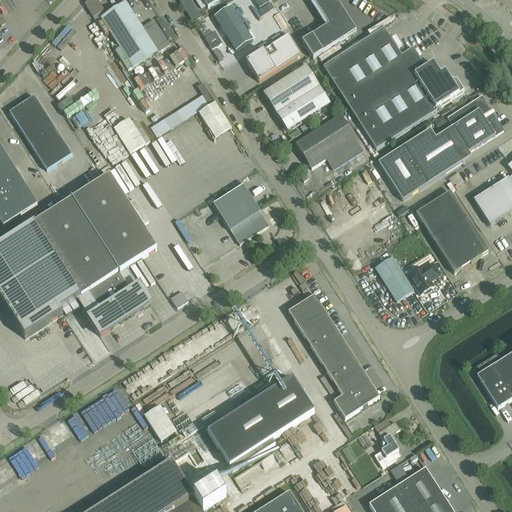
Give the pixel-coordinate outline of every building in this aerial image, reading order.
[(222,0),(201,0),(207,9),(222,0)] [(328,27),(312,37),(302,43),(313,60),(356,33),(334,0),(316,0),(313,3),(328,27)] [(132,70),(158,54),(126,3),(100,20),(132,70)] [(231,8),(214,19),(236,53),(252,42),(231,8)] [(159,54),(170,47),(154,21),(143,28),(159,54)] [(414,76),(425,69),(413,50),(401,57),(384,30),(323,69),(376,151),(437,112),(436,111),(436,110),(435,110),(414,76)] [(65,32),(60,37),(66,45),(72,40),(65,32)] [(259,84),(301,57),(288,36),(246,63),(259,84)] [(183,57),(179,51),(161,62),(168,73),(182,64),(179,60),(183,57)] [(148,70),(153,78),(162,73),(157,65),(148,70)] [(425,69),(414,76),(435,110),(436,110),(436,111),(464,93),(456,82),(452,84),(445,73),(440,76),(433,65),(425,69)] [(330,107),(319,89),(306,68),(263,96),(287,134),(330,107)] [(68,120),(96,106),(85,86),(58,100),(68,120)] [(9,114),(46,173),(72,157),(34,98),(9,114)] [(453,129),(441,136),(460,166),(463,164),(457,155),(466,150),(469,154),(503,132),(481,98),(447,120),(453,129)] [(366,158),(356,143),(340,118),(295,146),(311,171),(326,162),(336,178),(366,158)] [(402,202),(460,166),(441,136),(435,140),(430,131),(378,165),(402,202)] [(0,176),(13,168),(5,156),(0,158),(0,176)] [(511,167),(510,169),(511,170),(511,176),(508,180),(473,202),(490,228),(511,213),(511,167)] [(21,181),(13,168),(0,176),(0,185),(4,192),(21,181)] [(138,187),(129,170),(125,172),(135,189),(138,187)] [(452,188),(465,180),(460,171),(446,179),(452,188)] [(305,175),(300,179),(303,184),(308,180),(305,175)] [(150,306),(127,270),(157,251),(110,177),(34,226),(0,247),(0,301),(25,341),(63,316),(61,313),(77,302),(100,338),(150,306)] [(29,193),(21,181),(4,192),(12,204),(29,193)] [(239,247),(269,228),(260,214),(243,187),(213,206),(230,233),(231,233),(239,247)] [(0,211),(12,204),(4,192),(0,194),(0,211)] [(37,206),(29,193),(12,204),(20,217),(37,206)] [(488,253),(466,219),(450,194),(416,216),(454,275),(488,253)] [(192,220),(188,211),(204,203),(200,196),(189,202),(186,198),(172,205),(166,195),(161,198),(177,228),(192,220)] [(12,204),(0,211),(0,223),(3,228),(20,217),(12,204)] [(375,271),(396,305),(413,295),(392,260),(375,271)] [(434,281),(440,277),(432,265),(423,271),(422,270),(408,278),(420,297),(423,295),(425,296),(427,295),(429,294),(430,292),(431,290),(434,288),(430,282),(433,280),(434,281)] [(308,288),(305,284),(299,288),(302,292),(308,288)] [(342,399),(334,404),(345,422),(379,400),(314,298),(288,315),(342,399)] [(511,401),(511,355),(501,363),(497,356),(476,369),(480,376),(477,378),(497,411),(511,401)] [(196,379),(170,396),(183,416),(209,399),(196,379)] [(272,442),(314,415),(292,380),(207,435),(232,473),(275,446),(272,442)] [(11,398),(15,404),(24,398),(19,392),(11,398)] [(157,403),(141,415),(159,442),(176,431),(157,403)] [(381,453),(374,458),(382,470),(396,461),(393,456),(399,452),(394,445),(395,444),(395,443),(396,442),(395,439),(393,436),(400,432),(395,424),(378,435),(382,442),(382,443),(381,444),(381,445),(381,447),(384,451),(381,453)] [(203,511),(226,497),(217,483),(205,490),(201,484),(189,491),(171,464),(95,511),(203,511)] [(399,488),(414,511),(451,511),(425,471),(399,488)] [(414,511),(399,488),(369,508),(371,511),(414,511)] [(300,511),(289,494),(261,511),(300,511)] [(330,511),(331,511),(348,511),(342,503),(330,511)]
